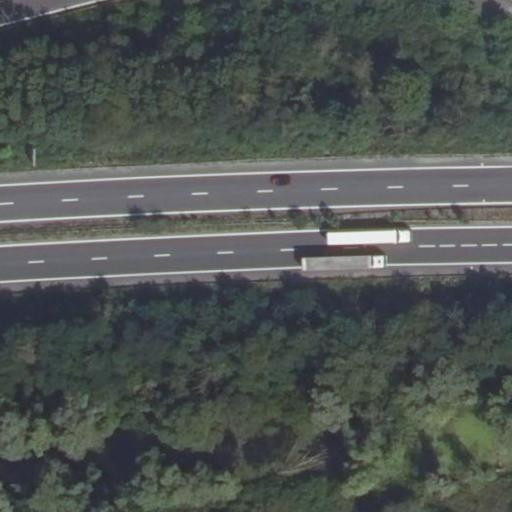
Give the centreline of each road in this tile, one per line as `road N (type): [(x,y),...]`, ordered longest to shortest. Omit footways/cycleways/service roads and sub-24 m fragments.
road 1 (trunk): [(511,180),(0,202)]
road 2 (trunk): [(0,263),(511,244)]
